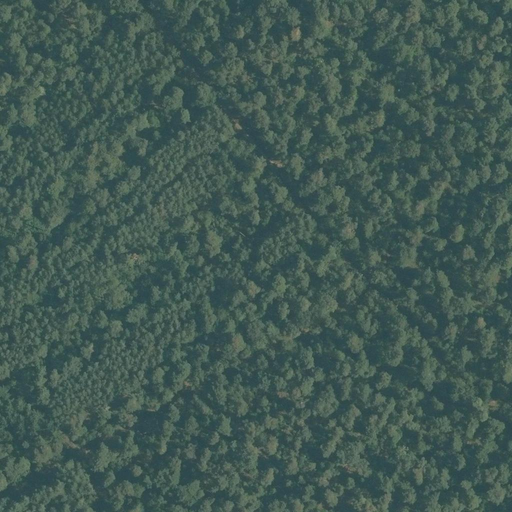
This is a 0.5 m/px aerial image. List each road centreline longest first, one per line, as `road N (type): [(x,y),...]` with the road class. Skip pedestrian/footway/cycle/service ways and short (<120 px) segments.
road 1 (track): [(68,451),(372,281)]
road 2 (track): [(277,168),(136,0)]
road 3 (track): [(372,281),(486,406)]
road 4 (track): [(372,281),(277,168)]
